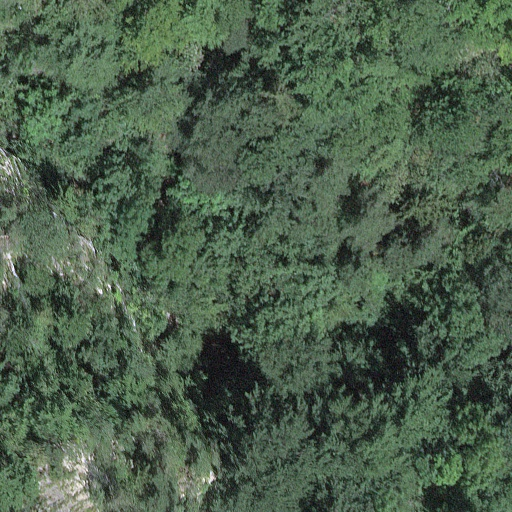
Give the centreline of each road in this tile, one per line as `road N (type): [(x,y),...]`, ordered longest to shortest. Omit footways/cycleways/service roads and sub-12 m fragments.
road 1 (motorway): [(0,151),(250,511)]
road 2 (motorway): [(511,335),(271,0)]
